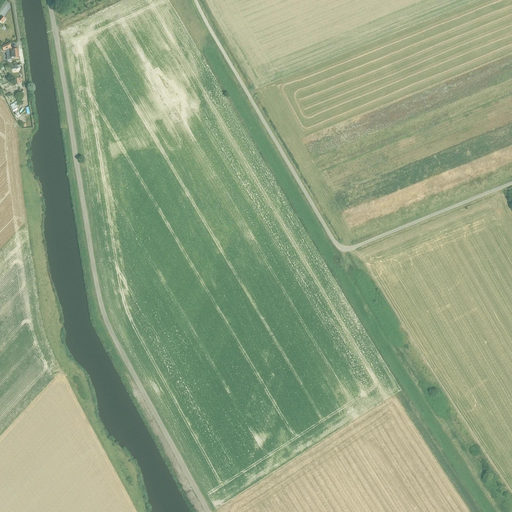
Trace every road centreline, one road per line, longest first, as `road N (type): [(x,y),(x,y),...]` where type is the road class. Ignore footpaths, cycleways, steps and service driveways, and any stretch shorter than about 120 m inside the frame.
road 1 (track): [(207,511),(106,321),(49,0)]
road 2 (unclassified): [(511,183),(341,248),(194,0)]
